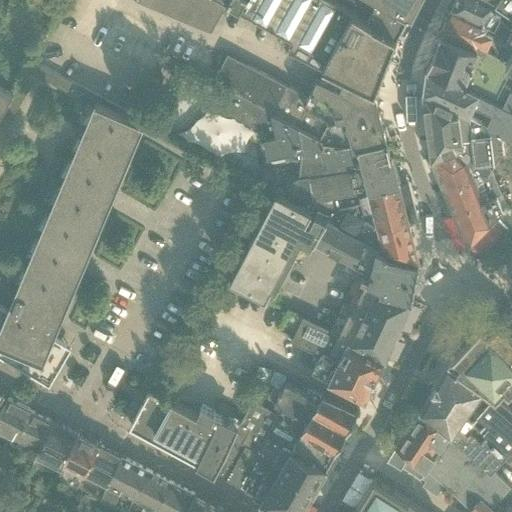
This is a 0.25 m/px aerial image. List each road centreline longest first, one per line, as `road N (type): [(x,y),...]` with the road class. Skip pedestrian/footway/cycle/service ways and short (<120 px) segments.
road 1 (residential): [(432,0),(403,91),(409,145),(457,280)]
road 2 (residential): [(457,280),(325,511)]
road 3 (residential): [(77,417),(255,511)]
